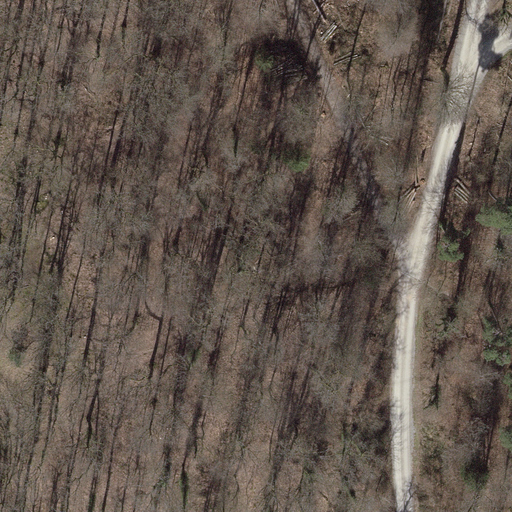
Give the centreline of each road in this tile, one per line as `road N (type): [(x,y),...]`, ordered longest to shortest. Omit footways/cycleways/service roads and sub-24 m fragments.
road 1 (track): [(409,265),(379,214),(292,0)]
road 2 (track): [(481,0),(436,189),(409,265)]
road 3 (track): [(407,511),(409,265)]
